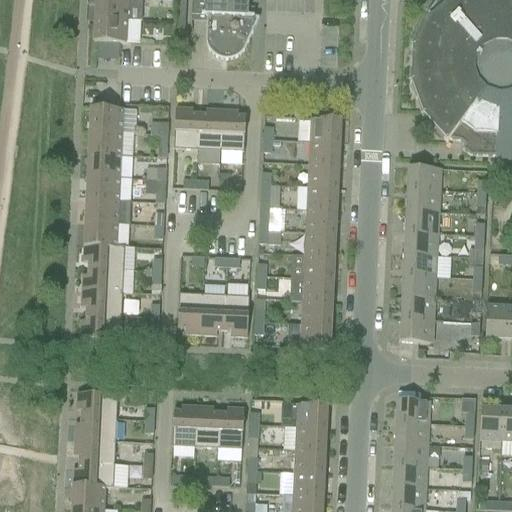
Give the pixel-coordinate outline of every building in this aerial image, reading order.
[(126,23),(127,1),(116,0),(95,0),(94,22),(126,23)] [(247,20),(248,0),(191,0),(191,19),(205,19),(206,21),(205,42),(206,46),(207,50),(209,54),(211,57),(215,59),(218,61),(222,62),(226,63),(230,62),(234,61),(238,59),(241,56),(244,52),(256,25),(253,20),(247,20)] [(511,0),(452,0),(443,9),(442,8),(441,9),(442,10),(430,20),(426,17),(426,18),(426,19),(419,34),(419,33),(418,34),(419,35),(412,49),(411,49),(411,50),(412,50),(410,86),(422,119),(446,146),(449,142),(460,144),(465,148),(462,152),(470,158),(495,159),(494,165),(511,162),(511,0)] [(176,13),(175,26),(184,26),(185,14),(176,13)] [(125,47),(126,23),(94,22),(93,45),(125,47)] [(184,39),(184,26),(175,26),(175,38),(184,39)] [(121,113),(90,111),(89,135),(120,137),(121,113)] [(197,154),(198,118),(191,118),(192,113),(175,112),(173,153),(197,154)] [(220,155),(221,114),(205,113),(205,119),(198,118),(197,154),(220,155)] [(243,156),(245,120),(237,120),(237,115),(221,114),(220,155),(243,156)] [(340,123),(310,122),(309,145),(339,146),(340,123)] [(159,126),(158,138),(167,139),(168,126),(159,126)] [(272,131),(263,131),(262,143),(271,144),(272,131)] [(119,159),(120,137),(89,135),(88,158),(119,159)] [(158,138),(158,151),(167,151),(167,139),(158,138)] [(271,156),(271,144),(262,143),(262,156),(271,156)] [(338,169),(339,146),(309,145),(308,168),(338,169)] [(118,182),(119,159),(88,158),(86,181),(118,182)] [(337,192),(338,169),(308,168),(307,191),(337,192)] [(493,168),(492,184),(510,185),(511,169),(493,168)] [(157,171),(156,184),(165,185),(166,172),(157,171)] [(440,173),(407,171),(406,193),(439,195),(440,173)] [(269,177),(261,176),(260,189),(269,189),(269,177)] [(117,205),(118,182),(86,181),(85,203),(117,205)] [(195,193),(195,184),(183,183),(182,192),(195,193)] [(164,197),(165,185),(156,184),(156,197),(164,197)] [(208,185),(195,184),(195,193),(207,194),(208,185)] [(487,197),(487,184),(476,184),(476,197),(487,197)] [(231,186),(218,185),(218,194),(230,195),(231,186)] [(268,202),(269,189),(260,189),(260,202),(268,202)] [(336,215),(337,192),(307,191),(306,214),(336,215)] [(438,216),(439,195),(406,193),(405,215),(438,216)] [(486,210),(487,197),(476,197),(475,209),(486,210)] [(85,203),(84,226),(116,228),(128,228),(129,205),(117,205),(85,203)] [(335,238),(336,215),(306,214),(305,237),(335,238)] [(437,238),(438,216),(405,215),(404,237),(437,238)] [(163,230),(163,217),(155,217),(154,230),(163,230)] [(268,222),(259,222),(258,235),(267,235),(268,222)] [(115,250),(116,228),(84,226),(83,249),(115,250)] [(485,241),(485,228),(474,227),(474,240),(485,241)] [(162,243),(163,230),(154,230),(153,242),(162,243)] [(266,248),(267,235),(258,235),(258,247),(266,248)] [(334,261),(335,238),(305,237),(304,260),(334,261)] [(436,260),(437,238),(404,237),(403,258),(436,260)] [(484,253),(485,241),(474,240),(473,253),(484,253)] [(124,250),(115,250),(83,249),(83,265),(88,265),(87,272),(122,274),(124,250)] [(435,282),(436,260),(403,258),(402,280),(435,282)] [(511,268),(511,259),(498,259),(498,268),(511,268)] [(203,269),(204,261),(191,260),(191,269),(203,269)] [(332,284),(334,261),(304,260),(303,282),(332,284)] [(227,262),(214,261),(213,270),(226,271),(227,262)] [(239,271),(239,262),(227,262),(226,271),(239,271)] [(161,276),(161,263),(152,263),(152,275),(161,276)] [(266,268),(257,267),(256,267),(256,280),(266,280),(266,268)] [(473,271),(473,283),(483,284),(484,271),(473,271)] [(121,296),(122,274),(87,272),(87,279),(82,279),(81,294),(121,296)] [(160,288),(161,276),(152,275),(151,288),(160,288)] [(265,293),(266,280),(256,280),(255,293),(265,293)] [(434,304),(435,282),(402,280),(401,302),(434,304)] [(290,282),(289,305),(301,305),(331,307),(332,284),(303,282),(290,282)] [(473,283),(472,296),(483,297),(483,284),(473,283)] [(120,319),(121,296),(81,294),(80,310),(86,311),(85,318),(120,319)] [(200,339),(201,298),(178,297),(177,333),(184,333),(184,338),(200,339)] [(223,335),(225,299),(201,298),(200,339),(216,339),(216,334),(223,335)] [(248,300),(225,299),(223,335),(230,335),(230,340),(246,341),(248,300)] [(433,325),(434,304),(401,302),(400,324),(433,325)] [(330,330),(331,307),(301,305),(300,328),(330,330)] [(158,321),(159,308),(150,308),(150,321),(158,321)] [(506,343),(508,310),(486,309),(485,322),(484,342),(506,343)] [(255,314),(254,326),(263,326),(264,314),(255,314)] [(481,327),(482,314),(471,314),(470,326),(481,327)] [(119,343),(120,319),(85,318),(85,324),(80,324),(79,341),(119,343)] [(158,334),(158,321),(150,321),(149,333),(158,334)] [(432,347),(433,325),(400,324),(399,346),(432,347)] [(263,338),(263,326),(254,326),(254,338),(263,338)] [(481,340),(481,327),(470,326),(469,340),(481,340)] [(329,353),(330,330),(300,328),(299,351),(329,353)] [(81,414),(80,421),(116,423),(117,399),(76,397),(76,414),(81,414)] [(273,415),(272,402),(252,403),(253,415),(273,415)] [(428,427),(429,405),(396,404),(395,425),(428,427)] [(327,409),(297,407),(296,430),(325,432),(327,409)] [(194,451),(196,411),(181,410),(180,415),(173,415),(171,450),(194,451)] [(154,424),(154,412),(145,411),(145,424),(154,424)] [(218,452),(219,417),(212,417),(213,411),(196,411),(194,451),(218,452)] [(500,445),(502,412),(480,411),(478,444),(500,445)] [(226,417),(219,417),(218,452),(241,454),(242,433),(243,413),(226,412),(226,417)] [(511,445),(511,412),(502,412),(500,445),(511,445)] [(259,417),(250,416),(249,416),(248,428),(259,429),(259,417)] [(474,430),(475,417),(465,416),(464,429),(474,430)] [(115,445),(116,423),(80,421),(80,428),(75,428),(74,443),(115,445)] [(153,437),(154,424),(145,424),(144,437),(153,437)] [(427,448),(428,427),(395,425),(394,447),(427,448)] [(259,429),(248,428),(248,441),(258,441),(259,429)] [(473,443),(474,430),(464,429),(463,442),(473,443)] [(324,455),(325,432),(296,430),(295,453),(324,455)] [(114,468),(115,445),(74,443),(73,459),(79,460),(78,466),(114,468)] [(426,470),(427,448),(394,447),(393,469),(426,470)] [(323,478),(324,455),(295,453),(293,476),(323,478)] [(151,470),(152,457),(143,457),(143,469),(151,470)] [(472,473),(472,460),(462,460),(462,473),(472,473)] [(246,474),(257,474),(257,462),(247,461),(246,474)] [(113,491),(114,468),(78,466),(78,473),(73,473),(72,489),(104,490),(104,491),(113,491)] [(151,482),(151,470),(143,469),(142,482),(151,482)] [(425,492),(426,470),(393,469),(392,490),(425,492)] [(471,486),(472,473),(462,473),(461,485),(471,486)] [(246,487),(255,487),(256,487),(257,474),(246,474),(246,487)] [(322,501),(323,478),(293,476),(292,499),(322,501)] [(170,479),(169,488),(193,489),(193,480),(170,479)] [(216,490),(216,481),(203,480),(203,489),(216,490)] [(228,490),(229,482),(216,481),(216,490),(228,490)] [(76,511),(102,511),(104,491),(104,490),(72,489),(71,511),(76,511)] [(394,511),(423,511),(425,492),(392,490),(391,511),(394,511)] [(321,511),(322,501),(292,499),(282,499),(281,511),(321,511)] [(149,511),(150,503),(141,502),(140,511),(149,511)] [(456,503),(455,511),(465,511),(466,503),(456,503)]
